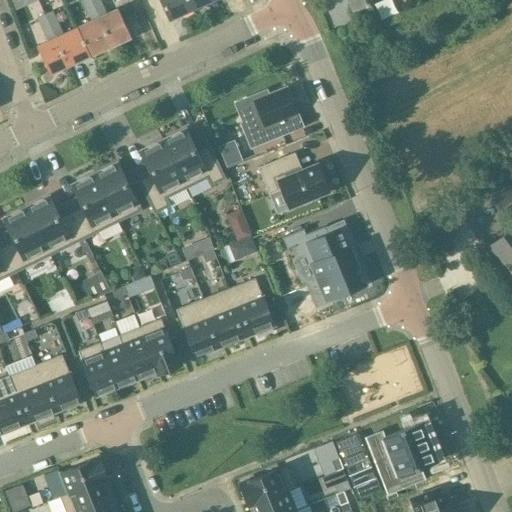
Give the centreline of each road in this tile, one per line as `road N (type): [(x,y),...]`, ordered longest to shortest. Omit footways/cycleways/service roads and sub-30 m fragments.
road 1 (residential): [(407,303),(401,266),(312,40),(286,8)]
road 2 (residential): [(407,303),(115,423)]
road 3 (residential): [(32,128),(286,8)]
road 4 (residential): [(495,511),(430,342),(407,303)]
road 5 (residential): [(115,423),(0,468)]
